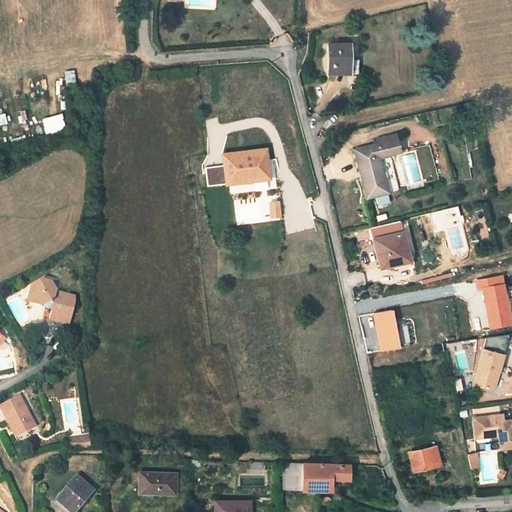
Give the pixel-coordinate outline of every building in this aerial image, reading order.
[(347,70),(347,44),(327,44),(328,71),(337,70),(347,70)] [(246,121),(244,105),(238,105),(224,107),(226,123),(246,121)] [(472,151),(469,131),(463,131),(466,151),(472,151)] [(393,134),(374,139),(376,143),(395,138),(393,134)] [(398,152),(395,138),(376,143),(379,157),(398,152)] [(379,157),(376,143),(353,150),(366,198),(375,196),(387,192),(389,192),(379,157)] [(252,150),(222,154),(226,184),(239,182),(238,176),(255,174),(252,150)] [(207,168),(207,184),(224,183),(224,167),(207,168)] [(389,203),(387,192),(375,196),(377,206),(389,203)] [(402,231),(373,239),(380,268),(393,264),(409,261),(405,244),(402,231)] [(503,284),(493,286),(491,277),(476,280),(478,289),(483,288),(487,310),(502,307),(500,296),(505,295),(503,284)] [(50,282),(41,280),(30,286),(28,295),(33,303),(41,305),(42,305),(44,309),(51,311),(49,318),(68,323),(73,302),(74,296),(60,293),(58,298),(54,300),(52,297),(55,290),(50,282)] [(398,347),(391,309),(373,313),(380,351),(398,347)] [(499,353),(483,349),(476,375),(479,376),(477,385),(490,389),(494,386),(498,372),(496,372),(497,367),(499,368),(503,354),(499,353)] [(35,426),(19,396),(0,406),(0,409),(6,420),(10,418),(19,434),(35,426)] [(496,415),(473,418),(475,433),(488,431),(489,436),(498,435),(500,448),(511,446),(511,419),(503,420),(496,415)] [(19,434),(10,418),(6,420),(14,436),(19,434)] [(79,439),(70,439),(69,448),(78,448),(79,439)] [(89,439),(79,439),(78,448),(91,448),(89,439)] [(435,447),(409,453),(413,472),(435,467),(434,462),(438,461),(435,447)] [(349,464),(283,462),(282,490),(331,490),(331,479),(349,479),(349,477),(349,464)] [(155,474),(151,474),(151,473),(128,472),(128,482),(139,483),(138,492),(175,494),(176,474),(155,473),(155,474)] [(74,511),(92,491),(75,476),(55,500),(69,511),(74,511)] [(329,497),(326,497),(324,497),(322,499),(321,501),(321,503),(322,504),(323,506),(325,507),(327,507),(328,507),(330,506),(331,504),(332,502),(331,500),(330,498),(329,497)] [(249,511),(250,501),(218,501),(218,507),(214,507),(214,511),(249,511)]
